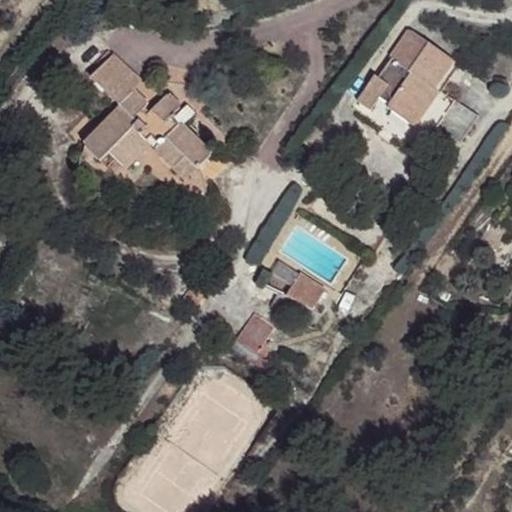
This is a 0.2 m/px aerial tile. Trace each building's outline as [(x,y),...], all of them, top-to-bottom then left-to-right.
[(467,52),(423,23),(402,54),(405,57),(393,72),(383,68),(367,91),(380,103),(389,90),(426,116),(447,87),(444,82),(467,52)] [(155,93),(123,67),(104,90),(128,116),(93,154),(113,173),(121,166),(135,180),(163,149),(173,156),(166,163),(195,193),(219,167),(188,133),(195,120),(180,105),(169,114),(149,98),(155,93)] [(468,137),(475,111),(446,103),(439,129),(468,137)] [(283,298),(311,312),(324,288),(296,273),(283,298)] [(326,323),(288,300),(281,317),(304,332),(307,328),(323,335),(326,323)] [(284,339),(263,325),(248,346),(268,361),(284,339)]
